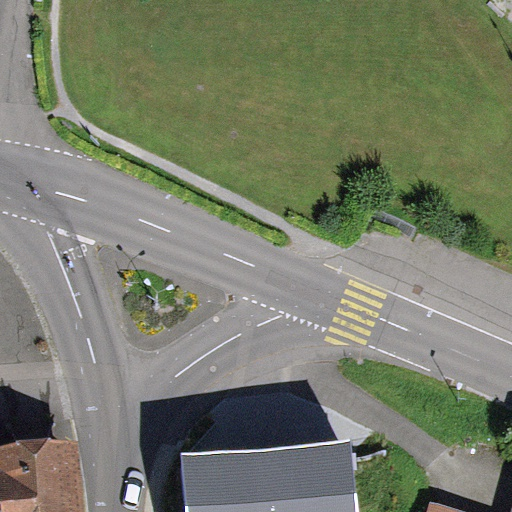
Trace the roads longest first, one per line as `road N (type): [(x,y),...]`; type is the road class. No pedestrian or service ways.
road 1 (tertiary): [(55,191),(293,284)]
road 2 (tertiary): [(55,191),(47,227),(108,422)]
road 3 (tertiary): [(293,284),(511,373)]
road 4 (tertiary): [(108,422),(270,321),(293,284)]
